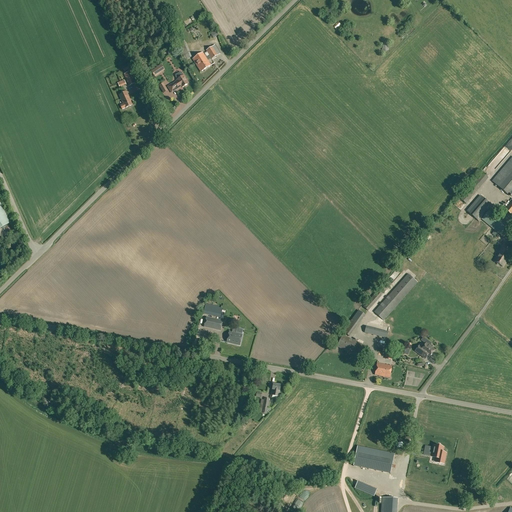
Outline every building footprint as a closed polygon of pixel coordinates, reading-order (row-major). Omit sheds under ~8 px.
[(176,13),(173,8),(167,12),(170,17),(176,13),(176,14),(176,13)] [(178,31),(174,33),(186,60),(192,57),(183,37),(182,38),(178,31)] [(383,44),(387,52),(391,50),(388,42),(383,44)] [(212,59),(220,54),(215,45),(206,50),(207,51),(207,50),(210,55),(207,57),(206,55),(205,56),(203,53),(193,59),(201,72),(211,66),(208,61),(211,58),(212,59)] [(129,86),(135,83),(131,72),(123,75),(124,79),(126,78),(129,86)] [(182,87),(188,84),(186,81),(187,80),(184,76),(182,73),(180,72),(175,75),(175,76),(178,81),(175,82),(176,83),(172,85),(172,84),(168,87),(172,92),(173,92),(172,91),(174,90),(175,90),(179,88),(179,87),(181,86),(182,87)] [(122,109),(132,105),(127,92),(119,95),(123,104),(120,105),(122,109)] [(511,193),(511,158),(492,181),(509,196),(511,193)] [(466,204),(489,178),(481,171),(459,198),(466,204)] [(479,221),(492,206),(480,196),(467,211),(479,221)] [(504,239),(511,230),(496,217),(497,216),(494,214),(496,212),(491,208),(482,219),(504,239)] [(505,256),(508,251),(502,248),(499,253),(500,254),(498,257),(497,257),(494,261),(503,267),(505,263),(505,262),(507,258),(505,256)] [(384,320),(418,282),(408,274),(374,312),(384,320)] [(368,311),(390,286),(385,282),(364,307),(368,311)] [(349,336),(365,315),(359,310),(343,332),(349,336)] [(223,321),(207,317),(204,327),(220,330),(223,321)] [(386,338),(388,332),(366,327),(365,333),(386,338)] [(242,335),(243,330),(238,329),(237,333),(229,332),(227,342),(240,346),(242,335)] [(363,359),(369,347),(343,335),(337,346),(363,359)] [(423,348),(419,345),(415,351),(425,359),(428,355),(430,357),(430,356),(431,356),(432,354),(435,350),(429,346),(431,343),(427,340),(425,343),(426,344),(423,348)] [(390,378),(392,366),(377,363),(375,375),(390,378)] [(272,395),(279,397),(281,385),(273,384),(272,390),(273,390),(272,395)] [(267,414),(270,399),(267,398),(264,398),(264,400),(261,399),(259,408),(260,408),(259,413),(261,413),(267,414)] [(390,473),(394,453),(357,446),(352,465),(390,473)] [(442,452),(443,447),(434,446),(432,457),(437,458),(436,462),(440,463),(444,464),(446,453),(442,452)] [(396,511),(398,499),(383,498),(381,511),(396,511)]
